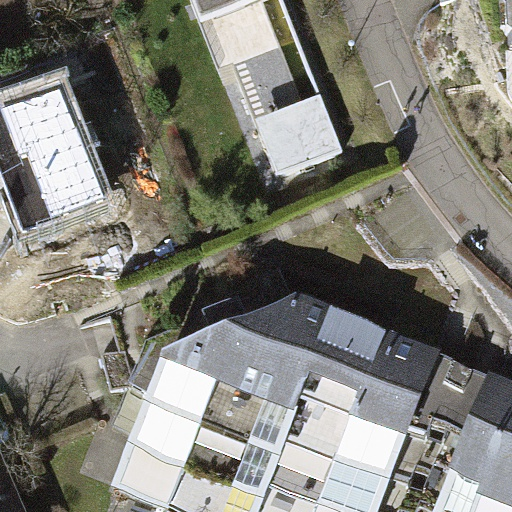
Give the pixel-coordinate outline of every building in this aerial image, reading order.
[(267,0),(190,0),(201,26),(267,0)] [(0,113),(59,91),(47,62),(0,80),(0,113)] [(0,175),(25,238),(104,207),(59,91),(0,113),(0,175)] [(326,98),(259,119),(278,179),(344,158),(326,98)] [(375,511),(434,361),(294,306),(165,363),(117,488),(177,511),(375,511)] [(511,511),(511,390),(491,383),(440,511),(511,511)] [(0,511),(16,511),(0,473),(0,511)]
